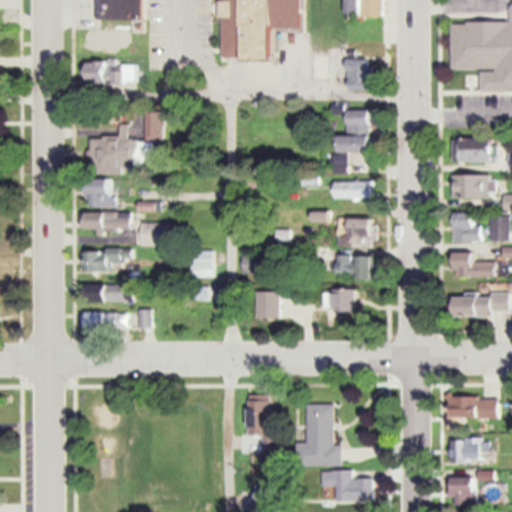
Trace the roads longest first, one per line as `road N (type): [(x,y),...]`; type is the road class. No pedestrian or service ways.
road 1 (residential): [(511,359),(0,363)]
road 2 (residential): [(414,511),(417,0)]
road 3 (residential): [(48,511),(50,0)]
